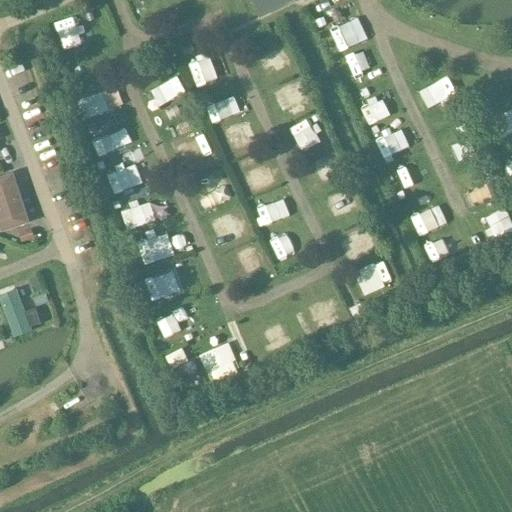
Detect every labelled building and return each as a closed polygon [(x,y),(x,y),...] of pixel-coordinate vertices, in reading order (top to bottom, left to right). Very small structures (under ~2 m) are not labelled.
[(318,16),(327,40),(359,29),(350,4),(318,16)] [(56,23),(64,55),(84,49),(75,18),(56,23)] [(72,67),(86,61),(81,50),(67,56),(72,67)] [(228,75),(220,55),(210,59),(207,53),(186,63),(197,88),(228,75)] [(372,61),(342,71),(348,89),(378,79),(372,61)] [(448,74),(419,87),(429,111),(459,98),(448,74)] [(304,79),(276,92),(284,109),(312,97),(304,79)] [(393,91),(359,101),(367,125),(400,114),(393,91)] [(115,113),(106,93),(88,101),(97,121),(115,113)] [(206,109),(214,125),(241,112),(232,96),(206,109)] [(406,126),(375,133),(380,154),(411,146),(406,126)] [(454,139),(462,158),(483,150),(476,130),(454,139)] [(100,155),(126,147),(121,131),(94,139),(100,155)] [(316,170),(325,185),(343,175),(334,160),(316,170)] [(240,174),(248,194),(278,182),(270,162),(240,174)] [(110,190),(145,186),(142,166),(108,170),(110,190)] [(0,177),(0,213),(6,234),(35,225),(19,172),(0,177)] [(476,195),(497,188),(492,173),(471,180),(476,195)] [(350,190),(330,198),(337,213),(356,204),(350,190)] [(152,201),(134,206),(120,210),(126,230),(157,221),(152,201)] [(408,213),(419,234),(441,223),(430,202),(408,213)] [(494,250),(511,242),(511,224),(509,217),(484,227),(494,250)] [(343,236),(353,258),(378,246),(367,224),(343,236)] [(129,242),(137,260),(165,248),(156,230),(129,242)] [(461,232),(435,244),(449,274),(474,262),(461,232)] [(259,244),(226,255),(233,276),(267,265),(259,244)] [(385,258),(353,271),(364,296),(395,283),(385,258)] [(171,268),(143,280),(151,300),(179,289),(171,268)] [(3,295),(18,338),(37,331),(22,289),(3,295)] [(329,304),(306,315),(315,334),(338,324),(329,304)] [(193,311),(157,320),(163,343),(199,334),(193,311)] [(293,320),(265,330),(273,352),(301,342),(293,320)] [(200,355),(211,383),(243,371),(232,343),(200,355)] [(166,355),(172,369),(190,361),(184,347),(166,355)]
